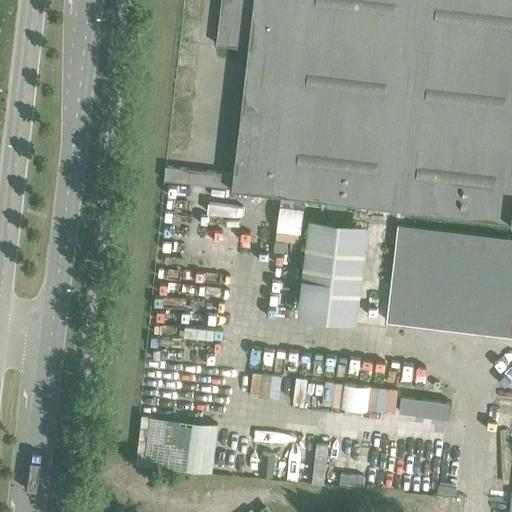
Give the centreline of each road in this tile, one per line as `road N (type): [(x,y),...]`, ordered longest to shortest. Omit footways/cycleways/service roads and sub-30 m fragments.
road 1 (secondary): [(55,322),(90,0)]
road 2 (secondary): [(34,0),(0,286)]
road 3 (secondary): [(31,511),(55,322)]
road 4 (unknown): [(474,511),(468,469),(453,457),(348,446)]
